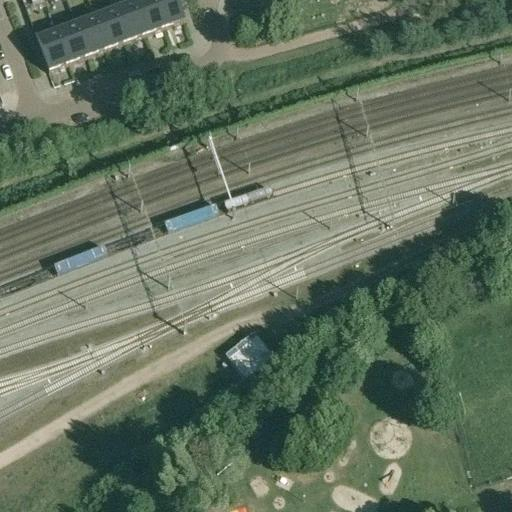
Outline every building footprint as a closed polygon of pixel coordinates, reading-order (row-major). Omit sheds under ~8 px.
[(152,0),(148,0),(133,6),(145,39),(165,32),(152,0)] [(175,0),(152,0),(165,32),(185,25),(175,0)] [(133,6),(114,13),(126,46),(145,39),(133,6)] [(114,13),(95,20),(107,54),(126,46),(114,13)] [(95,20),(76,27),(88,61),(107,54),(95,20)] [(76,27),(57,35),(69,68),(88,61),(76,27)] [(57,35),(37,42),(49,75),(69,68),(57,35)] [(225,359),(245,383),(273,361),(253,336),(225,359)]
